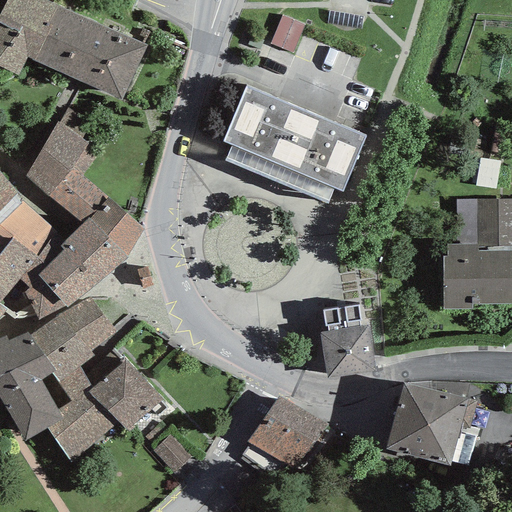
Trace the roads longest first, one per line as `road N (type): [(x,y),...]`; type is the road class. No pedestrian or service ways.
road 1 (tertiary): [(511,368),(418,369),(347,388),(316,388),(269,369)]
road 2 (tertiary): [(162,231),(162,201),(217,0)]
road 3 (residential): [(0,332),(117,273),(162,231)]
road 4 (tertiary): [(269,369),(189,309),(162,231)]
road 5 (unclassified): [(269,369),(209,474),(176,511)]
